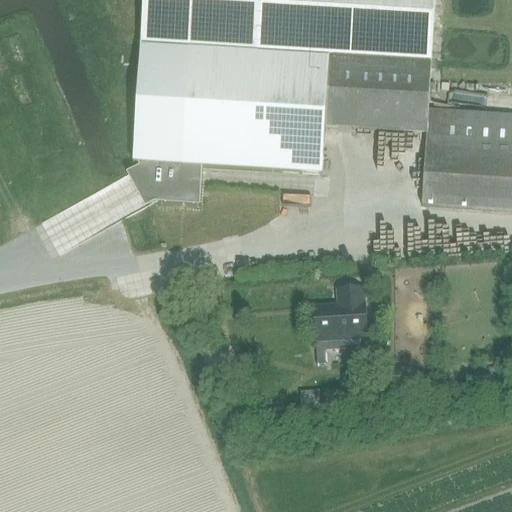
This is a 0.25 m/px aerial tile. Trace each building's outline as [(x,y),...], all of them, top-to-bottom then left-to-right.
[(143,0),(133,166),(137,166),(140,171),(158,204),(159,206),(200,209),(203,170),(308,177),(322,178),(325,129),(337,130),(427,136),(422,208),(511,213),(511,114),(428,109),(429,90),(431,67),(435,0),(143,0)] [(113,236),(88,241),(90,256),(116,251),(113,236)] [(314,318),(312,322),(312,332),(316,335),(316,344),(346,342),(346,344),(349,346),(359,345),(362,343),(361,341),(366,341),(364,307),(363,307),(363,292),(338,294),(339,310),(333,310),(333,309),(314,310),(314,318)] [(511,369),(488,370),(488,388),(511,387),(511,369)] [(319,392),(301,393),(302,410),(320,408),(319,392)] [(423,407),(422,394),(395,395),(396,409),(423,407)]
